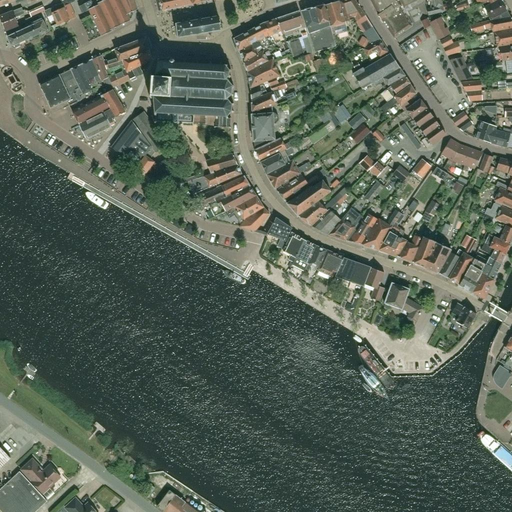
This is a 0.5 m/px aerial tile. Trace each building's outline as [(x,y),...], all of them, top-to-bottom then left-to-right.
[(134,0),(104,0),(98,3),(98,4),(98,3),(99,4),(94,7),(91,0),(79,6),(82,13),(89,10),(91,14),(80,20),(90,41),(112,31),(111,30),(131,21),(130,19),(132,18),(133,14),(132,12),(137,10),(134,0)] [(155,0),(159,11),(163,10),(163,11),(192,4),(202,2),(201,0),(155,0)] [(243,3),(245,11),(261,8),(260,0),(243,3)] [(366,16),(357,3),(354,0),(341,0),(339,1),(342,8),(348,21),(355,18),(357,21),(366,16)] [(404,10),(398,0),(369,0),(378,15),(377,15),(380,20),(381,19),(394,39),(412,26),(404,10)] [(398,0),(404,10),(423,0),(398,0)] [(444,12),(444,10),(443,6),(441,0),(428,0),(428,2),(430,2),(430,8),(427,9),(428,16),(444,12)] [(448,3),(446,0),(441,0),(443,6),(444,10),(453,7),(452,2),(448,3)] [(486,15),(488,15),(490,20),(509,14),(505,5),(505,3),(503,0),(499,0),(490,4),(483,7),(484,8),(484,7),(484,8),(483,9),(486,15)] [(345,22),(348,21),(342,8),(339,1),(325,5),(335,35),(347,32),(345,22)] [(62,3),(50,9),(58,25),(70,20),(70,19),(76,16),(70,4),(64,7),(62,3)] [(29,11),(32,17),(37,14),(40,13),(46,11),(43,5),(29,11)] [(324,5),(315,8),(301,11),(305,23),(315,52),(336,46),(333,36),(335,35),(325,5),(324,5)] [(0,17),(5,31),(19,25),(16,18),(24,14),(28,13),(25,9),(23,10),(22,8),(0,16),(0,17)] [(299,11),(275,19),(281,32),(281,31),(282,35),(283,35),(286,42),(289,41),(290,43),(289,43),(294,57),(304,53),(301,45),(304,44),(307,53),(307,55),(311,53),(313,53),(307,35),(304,27),(305,27),(299,11)] [(491,27),(492,32),(511,27),(511,19),(510,16),(509,14),(490,20),(486,21),(474,25),(472,25),(473,27),(475,27),(476,31),(491,27)] [(221,30),(218,16),(193,21),(194,21),(175,24),(178,37),(196,34),(221,30)] [(363,32),(372,27),(366,16),(357,21),(356,22),(363,32)] [(441,17),(430,23),(439,40),(450,34),(447,28),(444,29),(442,22),(444,22),(441,17)] [(34,24),(32,25),(37,35),(48,30),(43,20),(42,18),(34,22),(34,24)] [(424,29),(429,26),(431,25),(427,18),(420,22),(424,29)] [(275,19),(265,23),(267,29),(268,28),(272,35),(272,36),(276,44),(280,41),(285,51),(289,49),(286,42),(283,35),(282,35),(281,31),(281,32),(275,19)] [(264,23),(251,29),(257,42),(259,40),(259,41),(261,46),(262,48),(264,51),(270,48),(270,47),(272,46),(277,48),(275,45),(276,44),(272,36),(272,35),(268,28),(267,29),(265,23),(264,23)] [(25,40),(37,35),(32,25),(24,29),(21,31),(25,40)] [(372,27),(363,32),(367,39),(376,33),(372,27)] [(25,40),(21,31),(15,33),(12,29),(6,32),(8,36),(7,37),(11,44),(14,46),(25,40)] [(251,29),(234,38),(239,51),(252,44),(257,42),(251,29)] [(497,48),(497,47),(511,44),(511,29),(494,33),(496,46),(495,46),(495,45),(485,47),(485,50),(497,48)] [(371,45),(363,49),(367,56),(376,51),(380,58),(389,53),(376,33),(367,39),(371,45)] [(440,42),(443,48),(453,43),(450,36),(440,42)] [(113,69),(120,84),(130,79),(124,60),(149,50),(146,38),(115,49),(118,57),(104,62),(108,69),(110,67),(111,69),(113,69)] [(252,44),(239,51),(243,61),(252,57),(253,59),(264,54),(266,56),(270,55),(271,55),(269,51),(264,53),(263,51),(261,52),(259,49),(262,48),(261,46),(259,41),(259,40),(257,42),(252,44)] [(456,52),(454,43),(443,48),(447,55),(456,52)] [(511,45),(499,47),(502,61),(511,59),(511,45)] [(124,60),(130,79),(143,73),(139,66),(152,59),(149,50),(124,60)] [(252,57),(243,61),(247,72),(273,59),(273,60),(274,60),(273,57),(267,59),(266,56),(264,54),(253,59),(252,57)] [(370,84),(399,68),(390,54),(363,70),(362,68),(352,74),(362,89),(370,84)] [(108,69),(104,62),(102,55),(92,59),(102,80),(103,80),(109,77),(113,87),(120,84),(113,69),(111,69),(110,67),(108,69)] [(453,68),(467,66),(462,57),(449,60),(453,68)] [(169,100),(153,99),(154,116),(156,116),(156,113),(168,114),(168,116),(170,117),(170,114),(180,115),(180,117),(182,117),(182,115),(193,115),(193,118),(193,122),(192,123),(193,124),(194,123),(204,123),(206,125),(215,126),(214,127),(215,129),(216,127),(229,127),(230,128),(231,127),(230,126),(230,119),(231,118),(231,117),(230,118),(228,118),(228,115),(231,112),(233,112),(234,111),(232,110),(232,105),(234,104),(234,103),(231,103),(228,98),(231,95),(233,96),(234,94),(232,94),(232,87),(234,87),(234,85),(232,85),(227,78),(228,76),(231,77),(231,75),(229,75),(229,71),(231,70),(231,68),(228,69),(227,67),(228,65),(226,63),(226,64),(221,64),(221,62),(219,62),(219,64),(211,64),(211,61),(209,61),(209,64),(198,63),(198,60),(196,60),(196,63),(185,62),(185,60),(183,60),(183,62),(174,62),(174,61),(173,59),(170,59),(169,60),(169,61),(159,61),(159,59),(157,58),(153,76),(170,77),(169,100)] [(97,83),(102,80),(92,59),(81,65),(87,79),(94,76),(97,83)] [(247,72),(250,88),(279,75),(273,60),(273,59),(247,72)] [(318,74),(324,72),(322,65),(320,60),(320,59),(314,61),(318,74)] [(72,72),(82,93),(83,95),(92,90),(87,79),(81,65),(71,69),(72,72)] [(467,66),(453,68),(460,81),(473,79),(467,66)] [(399,68),(370,84),(373,88),(385,81),(388,85),(405,76),(399,68)] [(79,95),(82,93),(72,72),(61,77),(60,74),(39,84),(50,109),(67,101),(69,106),(72,110),(81,106),(79,101),(82,99),(79,95)] [(324,72),(318,74),(315,76),(318,84),(328,80),(326,77),(324,72)] [(170,77),(153,76),(150,75),(149,97),(151,99),(153,99),(169,100),(170,77)] [(109,77),(103,80),(109,92),(111,90),(112,90),(113,87),(109,77)] [(406,77),(391,86),(385,90),(380,94),(387,102),(394,96),(397,95),(411,85),(406,77)] [(268,82),(268,83),(272,92),(278,90),(287,87),(284,81),(278,83),(276,78),(268,82)] [(461,82),(465,92),(481,91),(480,81),(461,82)] [(268,82),(263,84),(263,85),(267,94),(272,92),(268,83),(268,82)] [(262,84),(250,89),(251,99),(267,94),(263,85),(263,84),(262,84)] [(384,113),(398,102),(401,107),(416,94),(411,85),(397,95),(394,96),(387,102),(381,108),(384,113)] [(80,125),(121,104),(112,90),(111,90),(109,92),(81,106),(72,110),(80,125)] [(252,115),(272,106),(277,104),(275,99),(280,97),(278,91),(272,93),(267,94),(262,97),(251,101),(252,115)] [(482,100),(481,91),(465,92),(470,101),(482,100)] [(413,119),(427,109),(420,99),(406,110),(401,114),(403,117),(409,113),(413,119)] [(121,104),(80,125),(79,125),(86,139),(111,127),(111,125),(115,123),(112,118),(125,112),(121,104)] [(375,113),(368,104),(361,109),(368,119),(375,113)] [(276,141),(274,124),(275,124),(278,120),(278,116),(274,113),(273,113),(273,112),(272,106),(252,115),(251,116),(253,142),(254,142),(255,150),(276,141)] [(340,123),(347,118),(338,106),(331,111),(340,123)] [(511,108),(503,109),(502,117),(511,117),(511,108)] [(331,119),(331,120),(336,127),(339,124),(330,109),(326,112),(331,119)] [(419,128),(433,117),(427,109),(413,119),(413,120),(412,121),(416,126),(417,125),(419,128)] [(485,121),(493,121),(493,111),(485,111),(485,121)] [(152,148),(155,152),(167,144),(144,112),(132,120),(132,121),(152,148)] [(464,112),(452,120),(456,126),(468,118),(464,112)] [(351,120),(358,127),(366,120),(359,113),(351,120)] [(425,136),(439,126),(433,117),(419,128),(420,130),(419,131),(422,136),(424,134),(425,136)] [(472,124),(468,118),(456,126),(462,131),(472,124)] [(135,170),(152,148),(132,121),(112,148),(124,157),(122,160),(135,170)] [(511,133),(507,133),(496,130),(496,127),(480,121),(474,138),(490,143),(506,148),(511,133)] [(353,132),(349,136),(357,144),(370,131),(363,123),(353,132)] [(421,147),(404,124),(401,126),(418,150),(421,147)] [(439,126),(425,136),(426,137),(424,139),(428,144),(430,143),(432,145),(446,135),(439,126)] [(377,129),(372,134),(380,143),(385,138),(377,129)] [(291,141),(284,145),(281,139),(255,151),(260,161),(286,149),(287,149),(293,145),(291,141)] [(450,166),(460,145),(450,139),(441,154),(449,159),(447,162),(451,164),(450,166)] [(456,162),(464,165),(471,149),(460,145),(450,166),(455,167),(456,162)] [(285,166),(284,165),(291,161),(288,156),(294,153),(291,147),(285,151),(279,153),(260,162),(266,174),(267,175),(285,166)] [(152,148),(135,170),(145,177),(156,164),(150,159),(155,152),(152,148)] [(466,172),(468,166),(474,169),(482,153),(471,149),(464,165),(462,170),(466,172)] [(211,174),(237,164),(232,154),(206,161),(211,174)] [(486,172),(489,166),(492,157),(485,154),(479,170),(486,172)] [(156,164),(145,177),(164,190),(180,167),(173,156),(156,164)] [(359,164),(366,170),(373,162),(366,156),(359,164)] [(507,173),(511,162),(511,160),(500,158),(496,169),(507,173)] [(298,168),(293,160),(293,159),(292,160),(291,161),(284,165),(285,166),(267,175),(276,191),(277,190),(301,175),(301,173),(310,168),(307,163),(298,168)] [(412,171),(421,178),(431,166),(422,159),(412,171)] [(384,168),(377,162),(370,170),(377,176),(384,168)] [(203,177),(208,188),(241,174),(238,165),(237,164),(211,174),(203,177)] [(393,173),(404,182),(410,174),(399,165),(393,173)] [(438,168),(436,167),(432,174),(439,178),(443,171),(438,168)] [(310,186),(320,179),(327,174),(323,169),(316,174),(316,175),(306,182),(301,175),(277,190),(285,201),(309,186),(310,186)] [(177,175),(166,191),(174,197),(185,182),(177,175)] [(208,188),(203,177),(198,179),(198,177),(189,181),(194,194),(208,188)] [(209,206),(215,217),(225,211),(256,195),(250,187),(250,186),(244,177),(199,197),(204,208),(209,206)] [(311,186),(287,203),(297,215),(318,200),(318,201),(330,192),(322,180),(312,187),(311,186)] [(384,187),(377,182),(364,198),(371,203),(384,187)] [(458,195),(459,193),(463,186),(456,182),(451,191),(458,195)] [(511,183),(510,183),(508,187),(498,182),(496,185),(500,187),(511,192),(511,183)] [(511,208),(511,192),(500,187),(494,200),(511,208)] [(318,200),(297,215),(311,226),(312,226),(329,210),(330,209),(337,202),(343,197),(342,196),(339,193),(324,207),(318,201),(318,200)] [(234,214),(241,224),(244,220),(263,207),(262,206),(256,195),(225,211),(229,217),(234,214)] [(422,218),(416,215),(412,222),(419,226),(421,222),(430,227),(443,205),(432,199),(422,218)] [(413,201),(408,208),(414,212),(418,205),(413,201)] [(329,210),(312,226),(327,234),(341,220),(332,212),(334,209),(335,210),(336,209),(337,210),(341,206),(340,205),(337,202),(330,209),(329,210)] [(494,217),(501,221),(511,225),(511,211),(495,204),(492,211),(488,209),(486,215),(493,218),(494,217)] [(240,226),(255,231),(257,229),(270,214),(263,207),(244,220),(241,224),(240,226)] [(364,242),(362,245),(378,250),(390,231),(396,222),(400,215),(401,214),(395,210),(390,218),(387,223),(386,223),(379,219),(378,220),(372,228),(373,228),(364,242)] [(341,220),(327,234),(328,235),(346,240),(346,241),(349,236),(358,223),(346,213),(341,220)] [(358,223),(349,236),(353,236),(350,241),(362,244),(372,228),(378,220),(368,214),(363,222),(362,222),(360,224),(358,223)] [(390,231),(378,250),(387,253),(397,236),(401,230),(401,229),(396,227),(398,225),(398,224),(399,224),(404,216),(401,214),(400,215),(396,222),(390,231)] [(484,222),(489,224),(492,218),(487,216),(484,222)] [(286,241),(291,228),(276,218),(273,223),(270,222),(265,230),(266,230),(265,232),(264,232),(262,234),(267,236),(268,235),(280,239),(277,246),(283,248),(286,241)] [(511,238),(511,228),(505,226),(499,238),(510,244),(511,238)] [(397,236),(387,253),(396,256),(405,240),(402,238),(405,232),(401,230),(397,236)] [(288,265),(288,266),(290,267),(293,262),(300,247),(297,246),(301,237),(292,232),(283,251),(291,255),(288,259),(290,260),(288,265)] [(489,234),(484,244),(487,246),(487,245),(489,247),(494,249),(505,255),(510,244),(499,238),(499,239),(489,234)] [(405,240),(396,256),(413,262),(423,238),(423,237),(422,238),(414,235),(411,244),(406,242),(407,241),(405,240)] [(300,247),(293,262),(290,267),(287,273),(291,275),(292,272),(290,271),(293,265),(304,271),(305,269),(316,245),(301,237),(297,246),(300,247)] [(423,238),(413,262),(424,267),(429,256),(433,254),(430,252),(435,242),(423,237),(423,238)] [(476,240),(471,238),(463,253),(461,257),(460,257),(448,278),(449,279),(458,285),(472,258),(468,255),(476,240)] [(429,256),(424,267),(438,273),(451,249),(435,242),(430,252),(433,254),(429,256)] [(489,247),(487,245),(487,246),(484,244),(484,243),(480,250),(491,255),(490,258),(501,263),(505,255),(494,249),(489,247)] [(318,270),(327,250),(316,245),(305,269),(308,271),(311,264),(315,266),(313,268),(318,270)] [(336,273),(343,257),(327,250),(318,270),(332,276),(334,272),(336,273)] [(463,252),(459,250),(456,255),(450,251),(438,273),(448,278),(460,257),(463,252)] [(343,257),(336,273),(331,285),(335,286),(339,277),(350,281),(357,262),(343,257)] [(480,274),(493,281),(501,263),(490,258),(488,257),(487,261),(481,257),(479,261),(485,264),(480,274)] [(474,258),(459,284),(472,292),(478,282),(476,281),(480,274),(485,264),(479,261),(474,258)] [(350,281),(364,286),(371,267),(357,262),(350,281)] [(371,267),(365,284),(374,288),(371,298),(380,301),(385,288),(379,286),(384,273),(371,267)] [(493,281),(480,274),(476,281),(478,282),(472,292),(478,295),(479,297),(481,298),(483,298),(485,299),(493,281)] [(402,310),(402,308),(410,313),(408,317),(409,320),(413,322),(416,321),(424,308),(406,298),(409,289),(391,282),(384,303),(402,310)] [(464,307),(457,303),(451,313),(459,317),(456,322),(462,325),(460,328),(466,331),(467,328),(468,329),(476,314),(464,307)] [(379,326),(383,317),(377,314),(373,324),(379,326)] [(390,383),(396,378),(387,366),(377,354),(364,349),(368,360),(379,373),(390,383)] [(511,378),(511,375),(511,374),(511,373),(499,365),(495,372),(494,375),(493,376),(493,377),(493,379),(493,380),(494,381),(495,383),(495,384),(497,385),(498,387),(500,388),(502,389),(510,377),(511,378)] [(0,467),(10,458),(0,446),(0,467)] [(55,485),(54,483),(60,477),(50,465),(42,472),(38,467),(39,466),(33,459),(21,470),(32,481),(32,482),(43,494),(43,493),(44,494),(51,489),(52,489),(55,486),(55,485)] [(0,510),(1,511),(35,511),(47,501),(20,471),(0,489),(0,510)] [(197,511),(170,490),(157,506),(164,511),(197,511)] [(75,498),(65,508),(68,511),(96,511),(88,503),(83,507),(75,498)]
